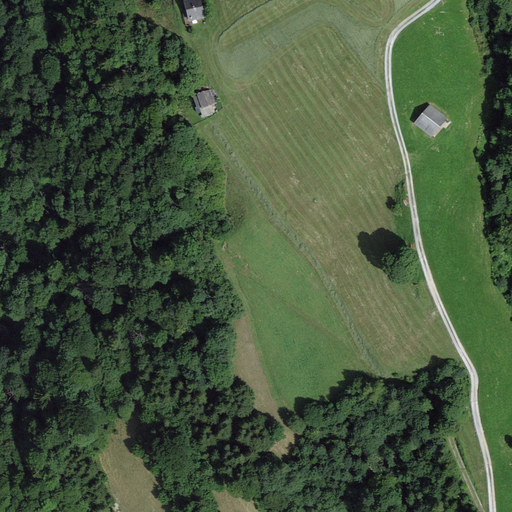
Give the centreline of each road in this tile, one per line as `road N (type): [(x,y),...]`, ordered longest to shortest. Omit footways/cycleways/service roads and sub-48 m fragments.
road 1 (track): [(435,0),(389,39),(388,98),(419,254),(473,376),(493,511)]
road 2 (track): [(483,511),(428,395),(371,369),(223,254)]
road 3 (track): [(371,369),(331,285),(205,127)]
